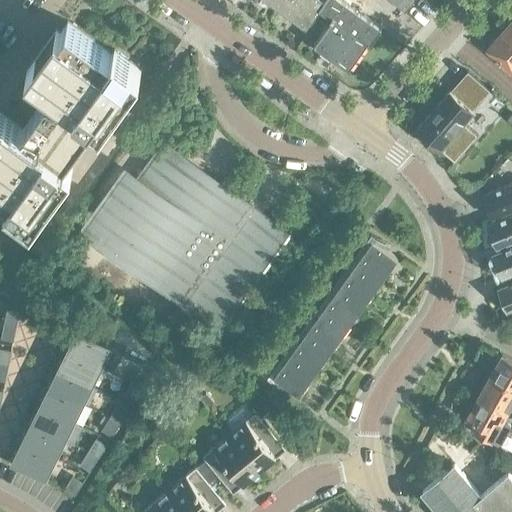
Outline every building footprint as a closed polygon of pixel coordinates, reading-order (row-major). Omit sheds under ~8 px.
[(307,25),(315,14),(314,13),(323,0),(287,0),(282,7),(307,25)] [(323,0),(314,13),(315,14),(328,23),(314,43),(348,68),(368,40),(370,41),(381,26),(344,0),(323,0)] [(390,0),(404,12),(414,0),(390,0)] [(511,18),(501,31),(511,39),(511,18)] [(0,189),(8,196),(6,199),(33,219),(73,163),(66,158),(94,119),(101,124),(141,68),(114,49),(112,52),(69,19),(60,31),(56,28),(26,70),(51,88),(23,127),(0,110),(0,189)] [(511,39),(501,31),(487,47),(511,69),(511,39)] [(450,89),(416,126),(455,160),(478,134),(463,121),(490,90),(468,70),(467,71),(470,73),(462,82),(460,83),(461,83),(453,92),(450,89)] [(88,231),(133,263),(150,275),(218,323),(283,227),(226,186),(221,193),(209,183),(170,147),(121,202),(111,195),(88,231)] [(511,208),(511,181),(483,193),(492,216),(511,208)] [(511,212),(487,223),(497,246),(511,239),(511,212)] [(299,393),(316,370),(365,302),(381,279),(398,257),(369,236),(352,258),(336,281),(287,349),(270,372),(299,393)] [(511,270),(511,243),(492,252),(502,275),(511,270)] [(511,280),(498,286),(507,310),(511,307),(511,280)] [(10,295),(22,297),(25,284),(13,282),(10,295)] [(7,309),(4,322),(17,325),(19,312),(7,309)] [(17,325),(4,322),(1,336),(14,338),(17,325)] [(65,349),(67,350),(68,349),(101,365),(110,346),(77,330),(72,340),(70,339),(65,349)] [(0,349),(0,363),(9,365),(11,352),(0,349)] [(56,367),(58,368),(58,367),(92,384),(101,365),(68,349),(67,350),(63,358),(61,357),(56,367)] [(490,374),(511,386),(511,358),(502,352),(490,374)] [(9,365),(0,363),(0,377),(6,378),(9,365)] [(47,385),(49,386),(82,402),(92,384),(58,367),(58,368),(54,376),(52,375),(47,385)] [(139,369),(132,381),(143,387),(150,376),(139,369)] [(511,386),(490,374),(478,394),(508,411),(511,404),(511,386)] [(143,387),(132,381),(125,392),(135,399),(143,387)] [(38,403),(40,404),(73,420),(82,402),(49,386),(45,395),(43,393),(38,403)] [(508,411),(478,394),(466,416),(478,423),(474,431),(497,444),(501,443),(511,426),(509,423),(504,419),(508,411)] [(29,422),(31,423),(31,422),(64,438),(74,443),(83,425),(73,421),(73,420),(40,404),(36,413),(34,412),(29,422)] [(117,404),(110,415),(121,422),(128,411),(117,404)] [(256,412),(230,433),(259,469),(276,456),(272,451),(281,443),(256,412)] [(121,422),(110,415),(103,427),(114,433),(121,422)] [(20,440),(22,441),(22,440),(55,457),(64,438),(31,422),(31,423),(27,431),(25,430),(20,440)] [(259,469),(230,433),(204,454),(206,458),(201,462),(214,478),(219,473),(229,486),(239,478),(242,483),(259,469)] [(95,439),(88,450),(99,457),(106,446),(95,439)] [(22,440),(22,441),(18,449),(16,448),(11,458),(46,476),(55,457),(22,440)] [(99,457),(88,450),(81,461),(92,468),(99,457)] [(221,498),(208,482),(214,478),(201,462),(170,488),(189,511),(213,511),(216,510),(212,505),(221,498)] [(511,511),(511,473),(509,470),(481,494),(455,463),(423,490),(442,511),(511,511)] [(64,488),(75,494),(82,483),(71,476),(64,488)] [(189,511),(170,488),(144,509),(146,511),(189,511)]
